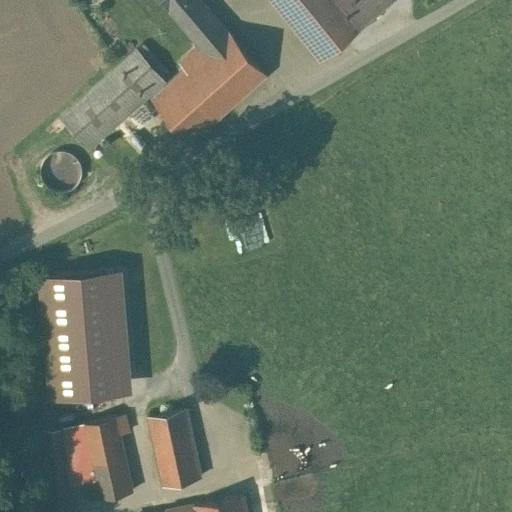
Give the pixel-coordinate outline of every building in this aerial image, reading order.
[(222,26),(200,0),(167,0),(165,2),(198,40),(183,53),(189,60),(172,73),(144,39),(64,105),(94,142),(157,90),(192,133),(266,72),(224,22),(222,26)] [(391,0),(276,0),(320,56),(391,0)] [(50,151),(50,169),(79,169),(79,151),(50,151)] [(138,264),(51,269),(58,392),(145,387),(138,264)] [(71,511),(70,478),(64,422),(63,406),(41,408),(49,511),(71,511)] [(200,475),(184,406),(147,414),(162,483),(200,475)] [(85,419),(82,419),(95,473),(84,476),(88,499),(132,489),(118,426),(129,425),(125,411),(114,413),(85,419)] [(82,419),(64,422),(70,478),(84,476),(95,473),(82,419)] [(246,511),(242,492),(165,507),(165,511),(246,511)]
